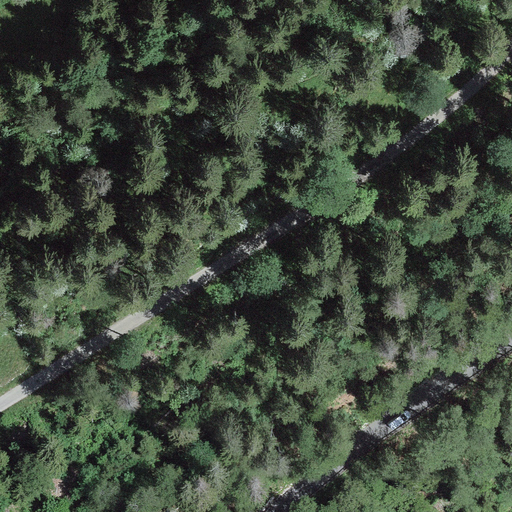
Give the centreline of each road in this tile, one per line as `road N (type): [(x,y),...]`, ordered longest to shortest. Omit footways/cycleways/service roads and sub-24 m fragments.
road 1 (unclassified): [(511,61),(436,127),(0,405)]
road 2 (unclassified): [(511,336),(360,442),(279,511)]
